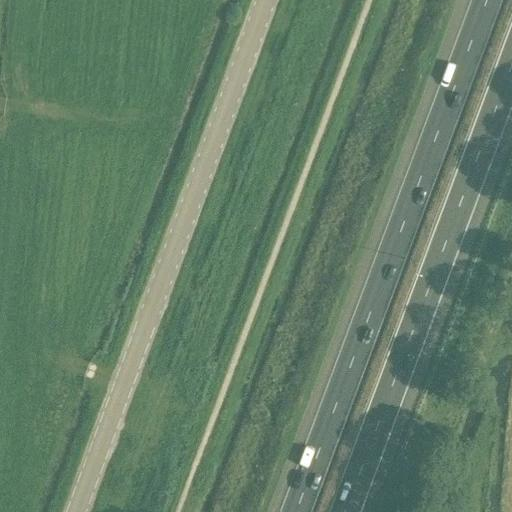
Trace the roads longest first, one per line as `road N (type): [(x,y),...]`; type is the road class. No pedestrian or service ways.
road 1 (motorway): [(486,0),(294,511)]
road 2 (tertiary): [(77,511),(267,0)]
road 3 (motorway): [(344,511),(511,63)]
